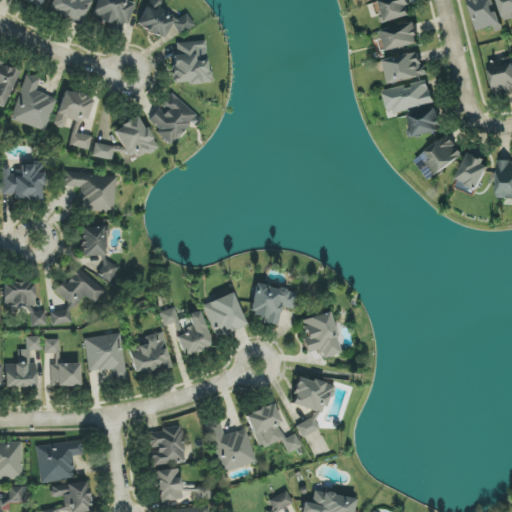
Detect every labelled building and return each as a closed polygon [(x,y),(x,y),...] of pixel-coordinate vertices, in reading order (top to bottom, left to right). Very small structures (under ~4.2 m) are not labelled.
[(24,0),(40,8),(44,0),(24,0)] [(51,0),(48,8),(79,24),(91,0),(51,0)] [(135,4),(124,0),(97,0),(90,20),(121,32),(124,24),(128,25),(135,4)] [(149,0),(135,24),(162,40),(170,26),(181,33),(185,27),(190,30),(195,22),(183,14),(180,18),(150,0),(149,0)] [(381,0),(385,21),(411,18),(408,0),(381,0)] [(511,0),(468,0),(478,33),(502,26),(501,22),(511,18),(511,0)] [(421,43),(415,22),(382,31),(384,39),(380,40),(383,53),(421,43)] [(207,41),(176,42),(177,56),(172,56),(174,85),(209,83),(207,41)] [(425,77),(421,53),(384,59),(388,83),(425,77)] [(511,94),(511,56),(487,62),(495,98),(511,94)] [(0,104),(9,107),(17,67),(0,63),(0,104)] [(10,120),(45,131),(56,98),(36,92),(40,79),(25,74),(10,120)] [(388,114),(433,103),(428,81),(383,91),(388,114)] [(65,145),(88,151),(91,137),(77,133),(80,121),(87,122),(93,98),(63,91),(54,125),(69,130),(65,145)] [(146,122),(172,144),(196,116),(171,94),(146,122)] [(414,138),(443,130),(437,108),(409,115),(414,138)] [(95,143),(92,157),(112,160),(113,154),(120,150),(125,160),(128,161),(157,147),(148,130),(143,129),(137,117),(113,129),(121,146),(120,148),(95,143)] [(430,181),(464,154),(448,134),(414,161),(430,181)] [(456,181),(479,190),(491,162),(468,152),(456,181)] [(497,199),(511,199),(511,160),(497,160),(497,199)] [(42,200),(42,167),(20,167),(20,176),(9,176),(9,166),(1,166),(1,200),(42,200)] [(114,212),(116,175),(65,173),(64,187),(81,188),(80,210),(114,212)] [(80,228),(81,257),(100,257),(101,279),(115,279),(114,264),(107,264),(106,227),(80,228)] [(52,326),(71,324),(69,307),(77,306),(84,297),(94,305),(105,290),(73,266),(54,292),(70,304),(65,310),(50,312),(52,326)] [(34,283),(3,282),(2,305),(26,306),(26,307),(34,307),(34,283)] [(281,308),(292,310),(296,292),(253,284),(247,317),(278,323),(281,308)] [(202,305),(216,339),(246,326),(232,293),(202,305)] [(178,322),(174,308),(160,313),(163,326),(178,322)] [(182,329),(184,334),(176,337),(183,357),(212,346),(199,310),(187,315),(192,326),(182,329)] [(45,326),(45,312),(30,312),(31,327),(45,326)] [(306,353),(320,350),(322,359),(341,354),(330,313),(302,320),(306,337),(303,338),(306,353)] [(128,348),(135,375),(171,366),(162,332),(143,337),(145,344),(128,348)] [(112,381),(125,380),(122,335),(85,338),(87,372),(111,370),(112,381)] [(4,365),(4,388),(36,387),(35,364),(28,364),(28,351),(40,350),(40,337),(25,337),(26,350),(17,350),(18,364),(4,365)] [(59,353),(58,339),(44,340),(44,353),(59,353)] [(50,387),(79,386),(79,364),(50,364),(50,387)] [(335,387),(299,376),(290,404),(323,414),(329,396),(332,397),(335,387)] [(245,415),(259,450),(282,440),(287,454),(301,448),(295,434),(284,439),(278,425),(281,424),(273,404),(245,415)] [(296,425),(301,438),(320,430),(314,415),(310,417),(310,419),(296,425)] [(246,429),(223,435),(218,419),(205,423),(219,473),(256,463),(246,429)] [(151,467),(185,463),(182,428),(148,431),(151,467)] [(0,480),(22,480),(21,442),(0,442),(0,480)] [(36,446),(39,483),(74,479),(72,457),(81,456),(79,442),(36,446)] [(159,502),(182,499),(182,493),(196,491),(197,501),(210,499),(209,484),(181,487),(179,469),(156,471),(159,502)] [(72,511),(90,510),(87,482),(50,486),(51,497),(63,496),(64,509),(42,511),(41,511),(72,511)] [(268,500),(273,511),(276,511),(293,504),(287,491),(268,500)]
